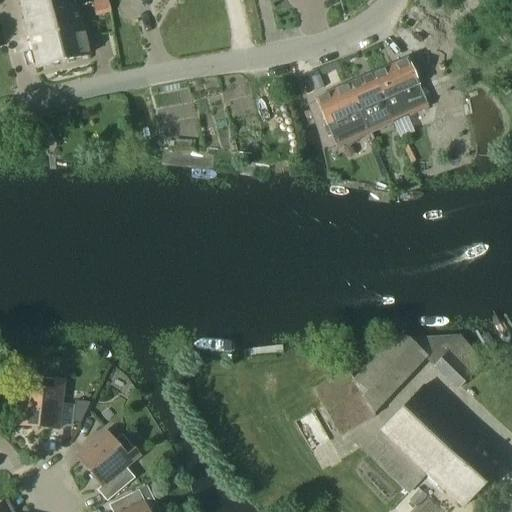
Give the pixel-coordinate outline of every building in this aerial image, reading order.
[(89,55),(74,0),(19,0),(37,68),(89,55)] [(392,65),(371,74),(383,101),(392,122),(428,107),(407,60),(392,66),(392,65)] [(371,74),(346,85),(365,134),(392,122),(383,101),(371,74)] [(365,134),(346,85),(326,94),(327,96),(315,101),(335,147),(365,134)] [(359,391),(323,408),(340,436),(374,416),(373,413),(423,360),(432,369),(447,353),(471,376),(484,363),(460,336),(411,338),(406,333),(390,335),(351,378),(359,391)] [(447,353),(432,369),(457,392),(462,386),(471,376),(447,353)] [(34,389),(21,387),(17,425),(58,429),(63,381),(55,381),(35,378),(34,389)] [(380,430),(427,474),(462,507),(504,463),(422,386),(380,430)] [(74,402),(71,423),(79,423),(89,404),(74,402)] [(408,495),(427,474),(380,430),(361,449),(408,495)] [(114,441),(105,431),(75,456),(101,486),(97,490),(107,502),(134,478),(125,467),(139,456),(134,450),(121,435),(114,441)] [(111,511),(148,511),(143,502),(137,505),(132,494),(108,505),(111,511)] [(12,511),(7,501),(0,504),(0,511),(12,511)]
